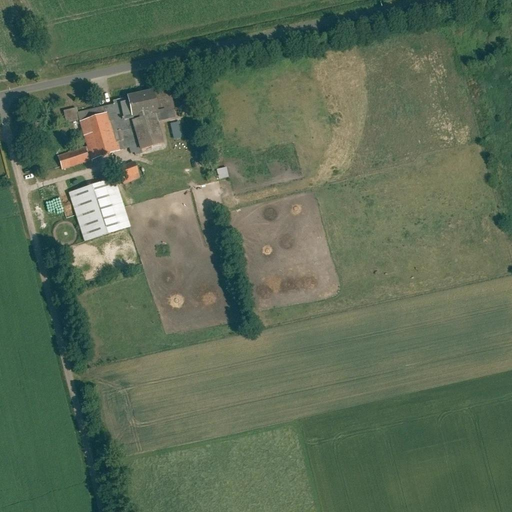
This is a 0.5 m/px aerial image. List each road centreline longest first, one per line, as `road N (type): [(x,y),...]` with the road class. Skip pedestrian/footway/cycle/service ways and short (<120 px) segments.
road 1 (unclassified): [(444,0),(2,98)]
road 2 (residential): [(104,511),(2,98)]
